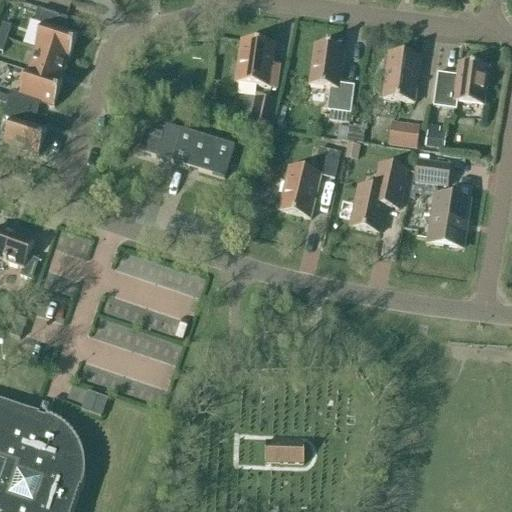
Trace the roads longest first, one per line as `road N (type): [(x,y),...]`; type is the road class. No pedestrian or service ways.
road 1 (residential): [(60,207),(110,54),(147,31),(273,4),(487,34)]
road 2 (unclassified): [(481,314),(344,296),(60,207)]
road 3 (residential): [(481,314),(511,139)]
